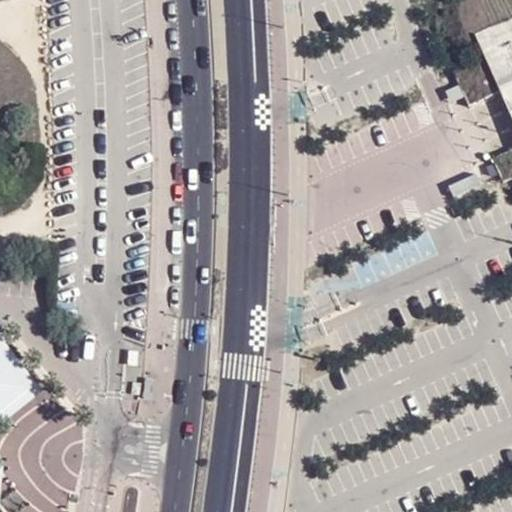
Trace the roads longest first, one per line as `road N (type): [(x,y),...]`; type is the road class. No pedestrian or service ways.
road 1 (tertiary): [(218,511),(241,326),(241,0)]
road 2 (tertiary): [(191,0),(194,328),(175,511)]
road 3 (unknown): [(110,392),(91,388),(52,355),(27,313),(0,304)]
